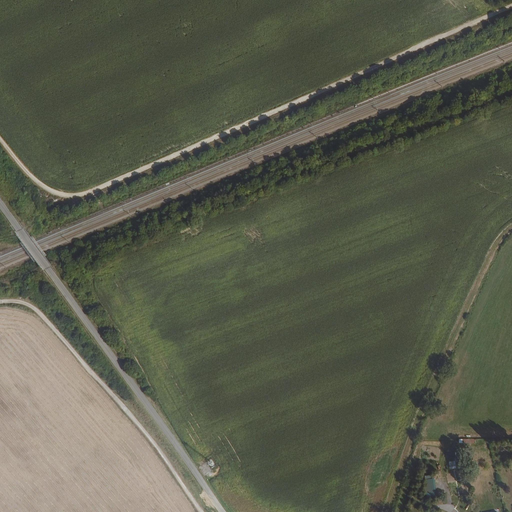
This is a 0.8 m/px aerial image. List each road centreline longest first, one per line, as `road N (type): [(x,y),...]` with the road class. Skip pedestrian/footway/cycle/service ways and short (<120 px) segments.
road 1 (track): [(0,139),(42,188),(72,197),(511,5)]
road 2 (unclassified): [(222,511),(0,204)]
road 3 (track): [(0,302),(42,314),(162,449),(202,511)]
